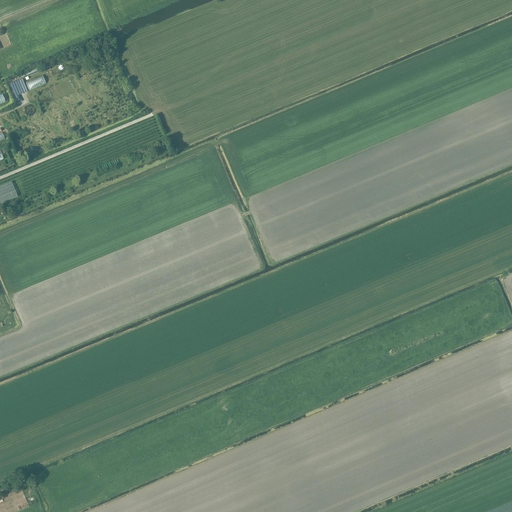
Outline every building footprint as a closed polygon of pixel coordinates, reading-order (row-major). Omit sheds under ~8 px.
[(20,101),(18,96),(27,92),(22,79),(9,84),(16,102),(20,101)] [(66,105),(75,102),(67,79),(57,83),(66,105)] [(48,87),(35,91),(43,114),(48,113),(48,112),(55,110),(48,87)] [(68,107),(76,130),(85,127),(77,104),(68,107)] [(66,135),(57,112),(51,114),(60,137),(66,135)] [(0,204),(12,200),(10,195),(14,194),(11,185),(0,188),(0,204)]
